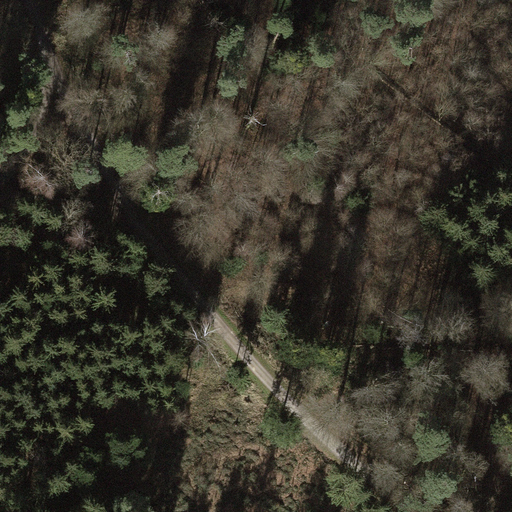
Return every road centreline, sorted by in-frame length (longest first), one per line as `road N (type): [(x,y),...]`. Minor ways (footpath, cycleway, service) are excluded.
road 1 (track): [(414,511),(269,383),(146,224),(54,66),(33,0)]
road 2 (track): [(0,201),(55,202),(146,224)]
road 3 (track): [(0,176),(21,151),(54,66)]
